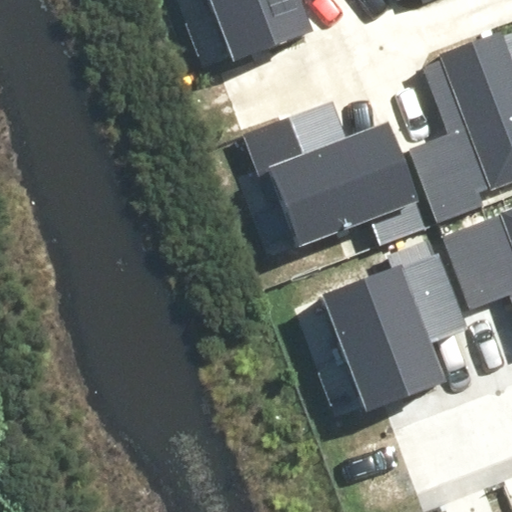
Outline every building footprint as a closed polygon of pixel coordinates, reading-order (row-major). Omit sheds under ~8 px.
[(211,0),(228,49),(304,24),(295,0),(211,0)] [(410,141),(434,214),(492,194),(488,182),(511,174),(511,32),(424,63),(446,129),(410,141)] [(334,88),(240,123),(284,240),(362,212),(372,237),(426,217),(387,112),(349,127),(334,88)] [(511,208),(444,233),(469,300),(511,284),(511,208)] [(322,291),(356,396),(432,371),(419,331),(462,318),(434,232),(390,246),(396,267),(322,291)]
